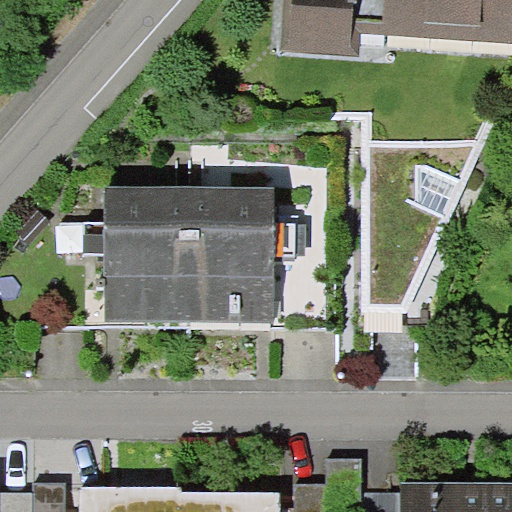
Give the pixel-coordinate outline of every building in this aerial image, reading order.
[(290,0),(287,45),(344,49),(346,25),(347,0),(290,0)] [(382,0),(347,0),(346,25),(381,28),(382,0)] [(511,0),(382,0),(381,28),(511,37),(511,0)] [(185,325),(185,206),(144,206),(144,196),(100,196),(100,325),(185,325)] [(270,196),(226,196),(226,206),(185,206),(185,325),(271,324),(270,196)] [(326,485),(325,511),(358,511),(358,463),(326,463),(326,485)] [(293,484),(293,511),(325,511),(326,485),(293,484)] [(34,491),(33,511),(66,511),(66,486),(34,486),(34,491)] [(511,511),(511,487),(404,487),(403,511),(511,511)] [(0,490),(0,511),(33,511),(34,491),(0,490)] [(74,501),(73,511),(174,511),(175,506),(175,501),(74,501)]
